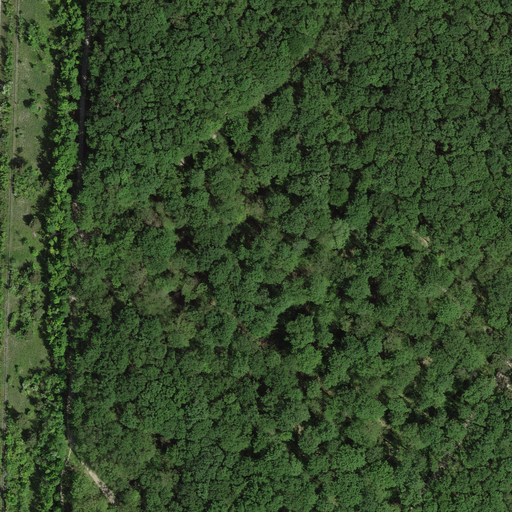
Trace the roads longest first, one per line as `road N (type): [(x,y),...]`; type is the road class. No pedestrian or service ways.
road 1 (track): [(122,511),(83,455),(72,411),(92,0)]
road 2 (track): [(79,237),(108,228),(289,73),(350,0)]
road 3 (track): [(511,356),(413,511)]
